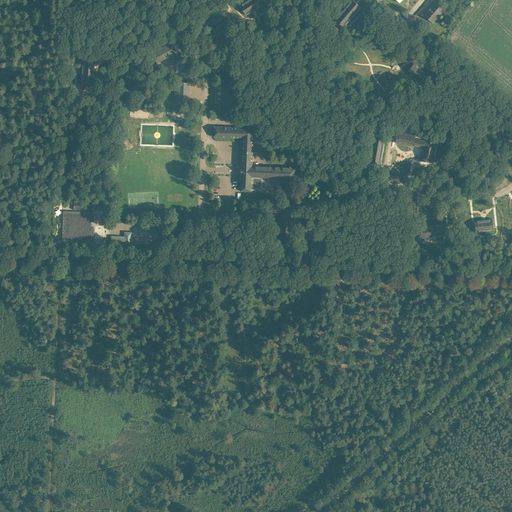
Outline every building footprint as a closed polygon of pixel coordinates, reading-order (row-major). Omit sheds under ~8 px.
[(248,0),(241,5),(248,15),(270,1),(269,0),(248,0)] [(353,0),(351,0),(349,3),(335,19),(343,27),(361,7),(353,0)] [(435,2),(429,8),(438,16),(444,10),(435,2)] [(438,16),(429,8),(424,15),(433,22),(438,16)] [(209,24),(213,30),(215,34),(229,26),(223,16),(209,24)] [(150,51),(154,58),(156,63),(173,54),(168,44),(158,49),(157,47),(150,51)] [(82,84),(94,85),(95,58),(83,58),(82,84)] [(414,63),(411,67),(407,72),(420,83),(427,74),(414,63)] [(238,86),(238,71),(226,70),(226,83),(224,83),(224,104),(225,104),(225,108),(233,108),(233,105),(234,105),(235,86),(238,86)] [(174,100),(177,101),(188,101),(189,82),(178,82),(177,92),(174,92),(174,100)] [(254,128),(219,126),(214,126),(213,137),(243,138),(241,191),(251,191),(252,177),(290,178),(290,179),(290,180),(290,181),(291,181),(291,182),(292,182),(293,182),(294,182),(295,182),(296,181),(296,180),(297,179),(297,178),(296,178),(296,177),(296,176),(295,176),(296,167),(252,166),(254,128)] [(397,131),(396,138),(395,142),(422,147),(420,160),(434,163),(437,143),(432,142),(432,141),(429,141),(415,139),(415,135),(397,131)] [(374,137),(370,157),(369,162),(381,164),(385,139),(374,137)] [(62,242),(93,243),(93,227),(90,227),(90,221),(94,222),(94,212),(63,211),(62,242)] [(280,244),(292,244),(292,218),(280,218),(280,244)] [(493,219),(484,220),(485,233),(494,232),(493,219)] [(485,233),(484,220),(475,221),(476,233),(485,233)] [(445,224),(432,225),(433,236),(446,235),(445,224)] [(432,225),(419,226),(420,238),(433,236),(432,225)] [(111,243),(131,244),(132,232),(124,232),(124,236),(111,236),(111,243)] [(309,241),(309,252),(321,252),(321,241),(309,241)]
